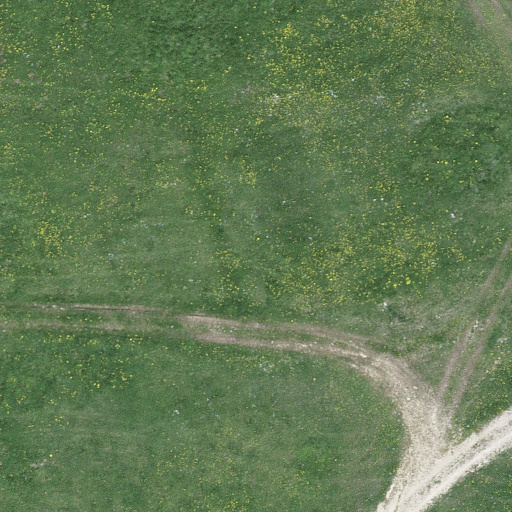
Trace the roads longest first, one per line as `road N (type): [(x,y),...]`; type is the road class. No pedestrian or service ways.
road 1 (track): [(422,483),(406,393),(320,344),(193,326),(0,333)]
road 2 (track): [(395,511),(422,483),(511,434)]
